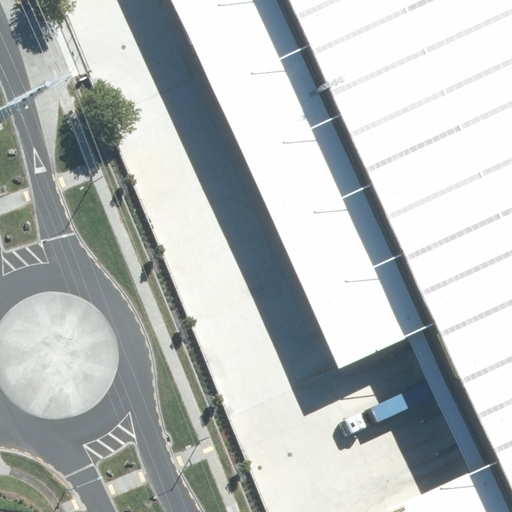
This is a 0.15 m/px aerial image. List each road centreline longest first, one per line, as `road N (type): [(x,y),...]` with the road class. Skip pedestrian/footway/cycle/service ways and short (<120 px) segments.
road 1 (unclassified): [(0,77),(78,283)]
road 2 (unclassified): [(134,366),(150,445),(184,511)]
road 3 (unclassified): [(134,366),(128,389),(100,422),(62,435),(22,428)]
